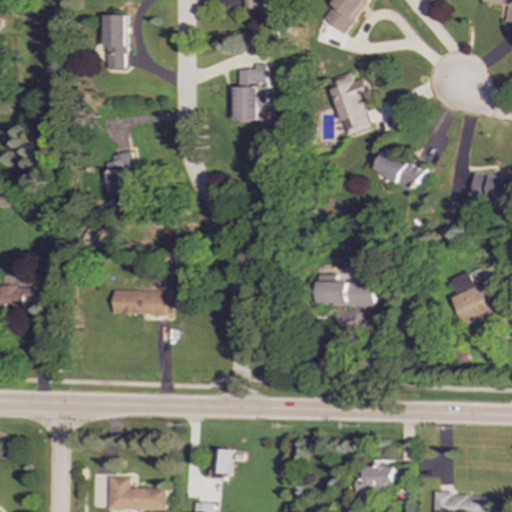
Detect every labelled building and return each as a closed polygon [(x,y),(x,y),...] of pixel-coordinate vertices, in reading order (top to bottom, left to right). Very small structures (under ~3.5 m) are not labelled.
[(246,0),(246,9),(262,9),(261,0),(246,0)] [(335,0),(323,19),(345,34),(368,0),(335,0)] [(511,22),(511,0),(489,0),(489,2),(511,5),(509,22),(511,22)] [(127,15),(106,15),(107,70),(128,69),(127,15)] [(238,120),(261,120),(262,108),(269,108),(269,65),(258,64),(258,70),(238,70),(238,120)] [(329,80),(336,101),(333,102),(337,115),(341,114),(348,135),(371,128),(362,99),(370,96),(364,79),(354,82),(352,73),(329,80)] [(377,173),(417,191),(427,168),(387,150),(377,173)] [(137,201),(131,175),(136,174),(131,152),(114,155),(115,161),(106,163),(115,206),(137,201)] [(511,175),(476,174),(474,199),(511,200),(511,175)] [(449,280),(468,326),(495,315),(482,284),(476,286),(470,271),(449,280)] [(376,282),(321,281),(321,305),(376,306),(376,282)] [(0,311),(26,312),(26,304),(50,304),(50,287),(0,285),(0,311)] [(170,291),(115,290),(114,314),(169,315),(170,291)] [(226,473),(233,474),(234,450),(217,449),(216,480),(226,480),(226,473)] [(358,495),(390,495),(390,486),(396,486),(397,467),(386,466),(386,461),(374,460),(373,468),(358,468),(358,495)] [(168,510),(168,489),(133,488),(133,478),(111,478),(111,509),(168,510)] [(438,492),(438,511),(490,511),(490,496),(455,497),(455,491),(438,492)]
